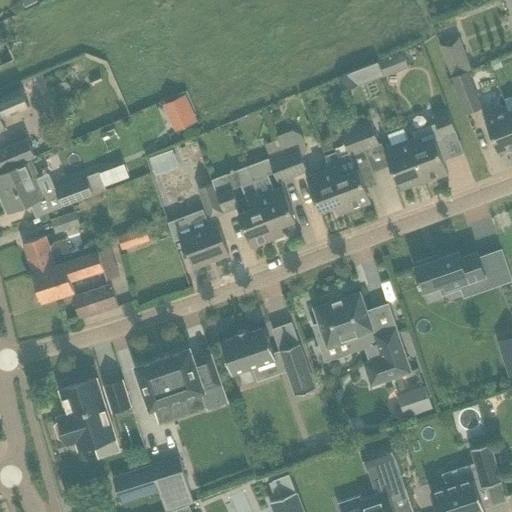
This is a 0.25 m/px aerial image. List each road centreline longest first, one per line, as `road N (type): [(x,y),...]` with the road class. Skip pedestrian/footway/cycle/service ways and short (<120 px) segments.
road 1 (residential): [(5,361),(144,321),(511,184)]
road 2 (residential): [(0,72),(78,40),(137,65),(291,0)]
